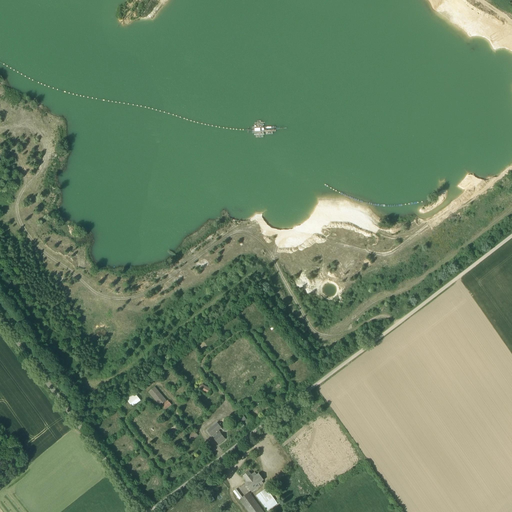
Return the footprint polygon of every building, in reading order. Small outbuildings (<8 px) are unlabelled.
[(208,395),(211,389),(202,384),(199,390),(208,395)] [(148,393),(152,397),(159,391),(155,387),(148,393)] [(159,391),(152,397),(156,402),(163,396),(159,391)] [(134,392),(125,398),(131,407),(140,401),(134,392)] [(167,401),(163,396),(156,402),(160,407),(167,401)] [(167,401),(161,406),(165,411),(171,405),(167,401)] [(222,428),(217,423),(208,431),(212,436),(216,433),(219,430),(222,428)] [(174,432),(179,429),(176,424),(171,428),(174,432)] [(195,432),(189,437),(191,441),(197,436),(195,432)] [(225,439),(222,435),(220,433),(218,435),(214,438),(218,444),(225,439)] [(245,484),(250,490),(253,488),(255,490),(260,486),(258,484),(263,480),(259,474),(257,476),(254,473),(251,475),(249,472),(243,476),(248,482),(245,484)] [(277,504),(266,489),(256,496),(267,511),(277,504)] [(240,501),(248,511),(263,511),(250,493),(240,501)]
